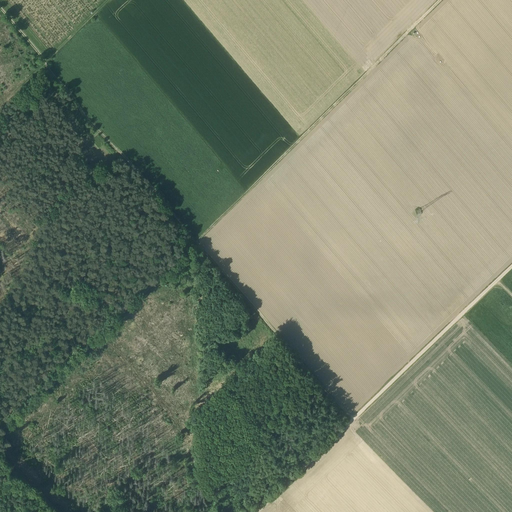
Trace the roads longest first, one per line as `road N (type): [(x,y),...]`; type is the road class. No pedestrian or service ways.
road 1 (track): [(0,436),(438,0)]
road 2 (track): [(0,11),(351,420)]
road 3 (track): [(511,272),(257,511)]
